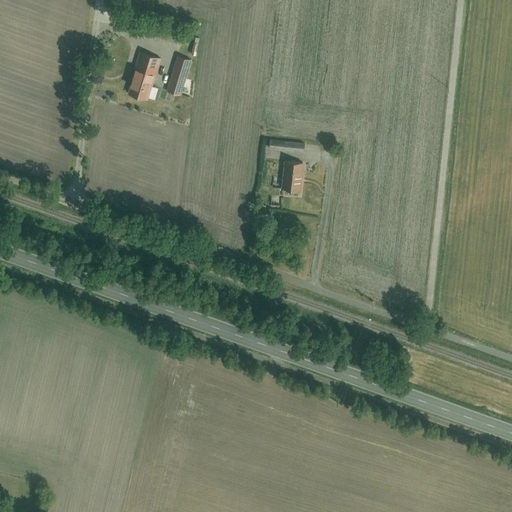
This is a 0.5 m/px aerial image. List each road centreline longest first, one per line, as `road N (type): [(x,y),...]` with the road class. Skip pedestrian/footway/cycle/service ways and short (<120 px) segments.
road 1 (unknown): [(0,109),(511,296)]
road 2 (primary): [(511,431),(0,246)]
road 3 (residential): [(0,173),(511,356)]
